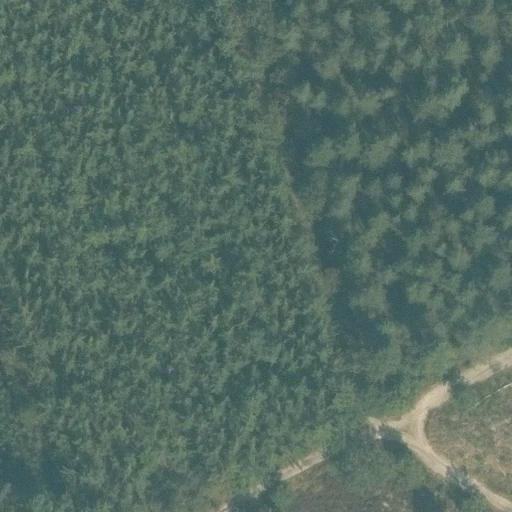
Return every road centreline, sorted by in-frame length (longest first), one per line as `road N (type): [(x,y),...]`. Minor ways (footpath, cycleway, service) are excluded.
road 1 (track): [(219,511),(511,357)]
road 2 (track): [(511,506),(383,427)]
